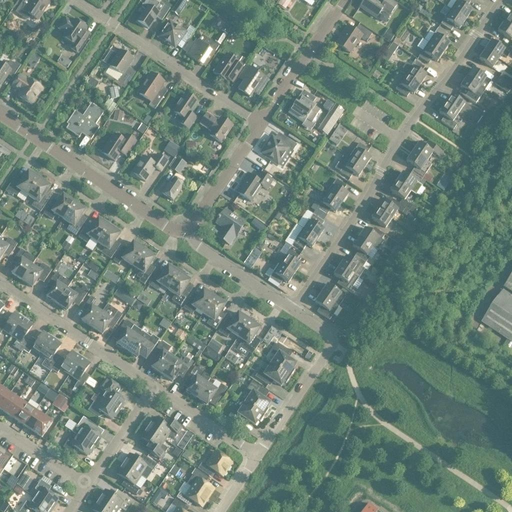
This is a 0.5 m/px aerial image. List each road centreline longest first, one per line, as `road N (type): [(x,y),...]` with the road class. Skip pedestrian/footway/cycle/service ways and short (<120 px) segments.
road 1 (residential): [(287,306),(494,0)]
road 2 (residential): [(258,125),(71,0)]
road 3 (residential): [(0,114),(179,233)]
road 4 (residential): [(151,384),(0,283)]
road 5 (residential): [(258,125),(343,0)]
road 6 (residential): [(330,340),(253,456)]
road 7 (residential): [(179,233),(258,125)]
road 8 (residential): [(287,306),(179,233)]
road 9 (residential): [(151,384),(81,492)]
road 10 (residential): [(253,456),(151,384)]
